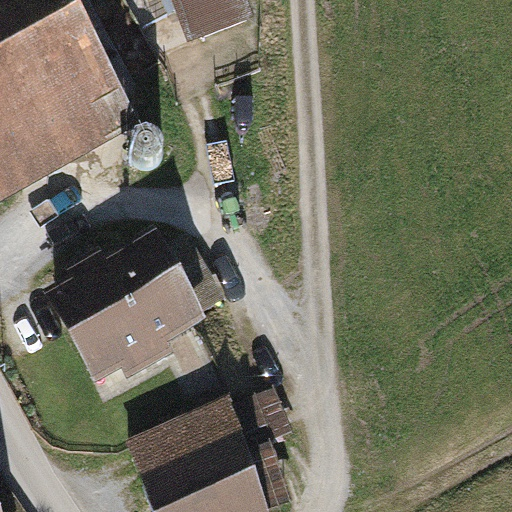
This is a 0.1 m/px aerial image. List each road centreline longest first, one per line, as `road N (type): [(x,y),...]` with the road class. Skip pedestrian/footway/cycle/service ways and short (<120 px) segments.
road 1 (track): [(325,511),(318,361),(204,212),(75,204),(0,255)]
road 2 (track): [(318,361),(302,0)]
road 3 (unclassified): [(0,402),(66,511)]
